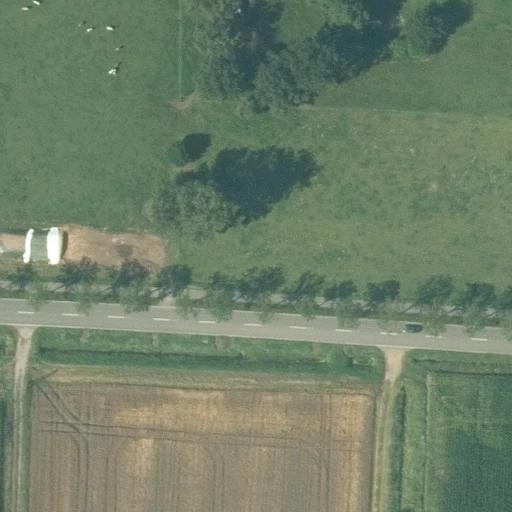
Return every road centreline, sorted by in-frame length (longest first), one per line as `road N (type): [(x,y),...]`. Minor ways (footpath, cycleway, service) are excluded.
road 1 (tertiary): [(0,314),(511,341)]
road 2 (track): [(384,511),(395,335)]
